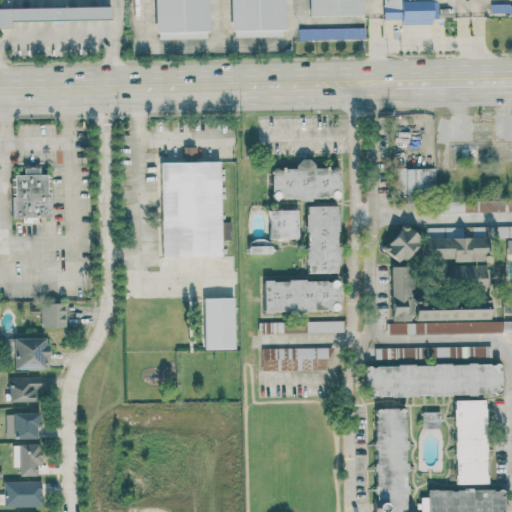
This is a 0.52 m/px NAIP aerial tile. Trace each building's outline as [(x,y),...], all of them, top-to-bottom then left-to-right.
[(152,0),(153,40),(207,39),(205,0),(152,0)] [(228,0),(229,38),(283,37),(281,0),(228,0)] [(362,16),(361,0),(306,0),(307,17),(362,16)] [(380,0),(381,21),(436,20),(435,0),(380,0)] [(0,8),(0,28),(8,28),(8,21),(107,19),(107,7),(0,8)] [(297,28),(297,40),(363,40),(363,28),(297,28)] [(157,163),(159,259),(220,257),(218,162),(157,163)] [(47,217),(46,175),(37,175),(37,166),(21,167),(21,175),(10,175),(11,218),(47,217)] [(434,192),(433,168),(394,169),(395,193),(434,192)] [(271,197),(271,170),(335,170),(335,197),(314,197),(271,197)] [(503,212),(502,200),(431,201),(431,213),(503,212)] [(336,272),(335,207),(306,208),(307,272),(336,272)] [(297,238),(296,210),(268,210),(269,238),(297,238)] [(511,225),(495,226),(496,238),(511,237),(511,225)] [(421,240),(406,226),(385,248),(401,262),(421,240)] [(490,262),(490,237),(424,238),(425,263),(490,262)] [(270,254),(270,246),(247,246),(248,254),(270,254)] [(484,290),(484,265),(433,266),(433,291),(484,290)] [(488,301),(411,302),(410,266),(390,266),(391,319),(488,317),(488,301)] [(264,310),(263,281),(336,280),(337,309),(264,310)] [(201,298),(202,348),(233,348),(232,297),(201,298)] [(64,327),(64,303),(39,302),(39,326),(64,327)] [(257,322),(257,334),(342,332),(341,320),(257,322)] [(500,332),(500,320),(387,323),(387,334),(500,332)] [(511,320),(501,321),(501,333),(511,332),(511,320)] [(11,369),(45,368),(44,336),(3,337),(3,354),(10,354),(11,369)] [(259,348),(260,370),(326,369),(325,347),(259,348)] [(365,397),(364,368),(503,364),(503,393),(365,397)] [(37,376),(6,377),(6,401),(37,400),(37,376)] [(486,482),(484,401),(454,402),(456,482),(486,482)] [(407,511),(406,409),(375,409),(376,511),(407,511)] [(4,413),(4,438),(34,438),(34,425),(37,425),(37,412),(4,413)] [(438,412),(425,412),(424,428),(437,428),(438,412)] [(33,475),(33,464),(38,464),(38,443),(15,444),(16,475),(33,475)] [(38,480),(2,481),(3,507),(39,506),(38,480)] [(429,511),(429,492),(503,490),(503,511),(429,511)]
